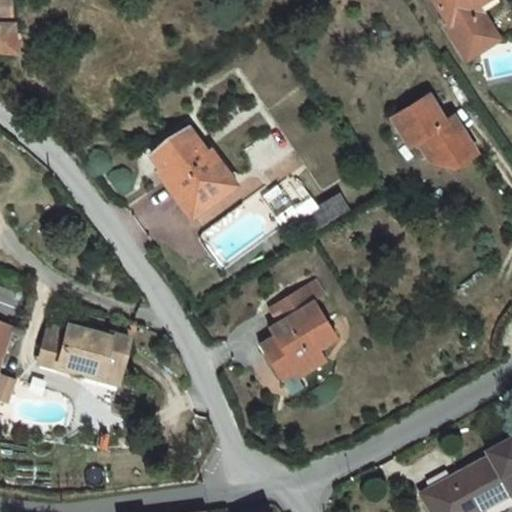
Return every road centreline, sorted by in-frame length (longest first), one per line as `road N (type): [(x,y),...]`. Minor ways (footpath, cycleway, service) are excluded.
road 1 (unclassified): [(0,113),(51,152),(135,265),(190,357),(250,495)]
road 2 (unclassified): [(511,384),(277,493)]
road 3 (unclassified): [(118,511),(250,495)]
